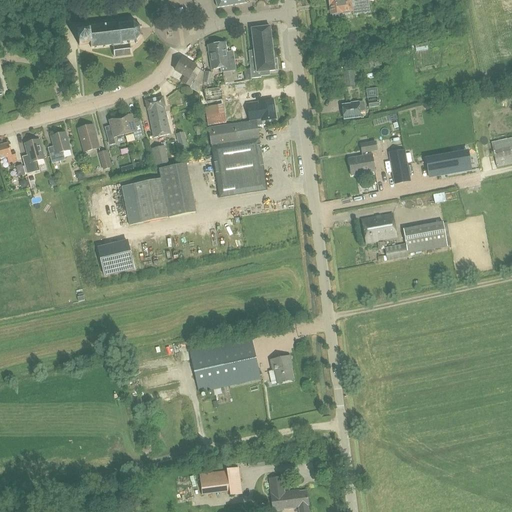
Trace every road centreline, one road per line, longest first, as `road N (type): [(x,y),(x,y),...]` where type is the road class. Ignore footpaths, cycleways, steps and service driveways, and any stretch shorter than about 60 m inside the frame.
road 1 (tertiary): [(352,511),(291,13)]
road 2 (residential): [(0,130),(130,93),(215,23)]
road 3 (track): [(511,278),(328,316)]
